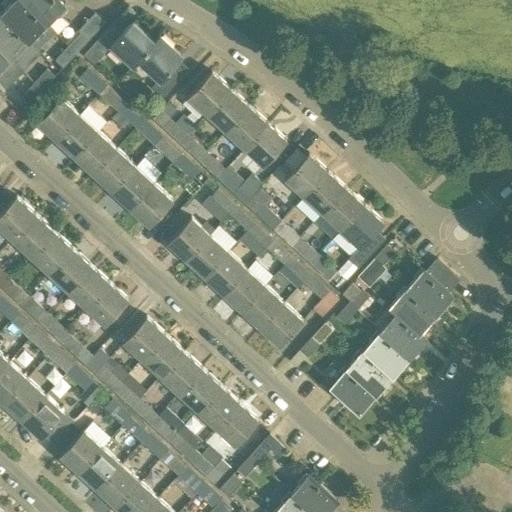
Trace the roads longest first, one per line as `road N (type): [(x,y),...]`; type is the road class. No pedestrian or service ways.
road 1 (residential): [(390,497),(0,140)]
road 2 (tertiary): [(455,232),(295,86),(156,0)]
road 3 (residential): [(390,497),(507,295),(455,232)]
